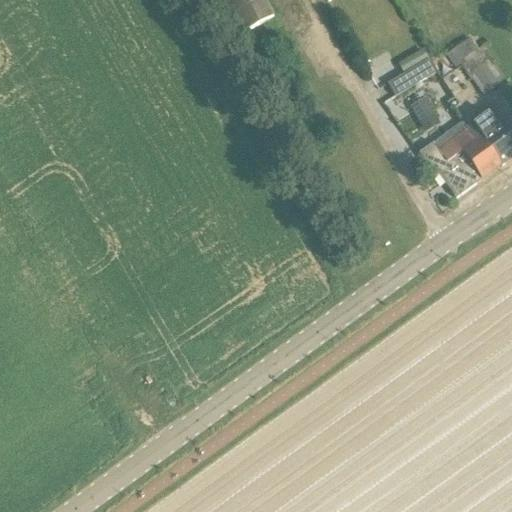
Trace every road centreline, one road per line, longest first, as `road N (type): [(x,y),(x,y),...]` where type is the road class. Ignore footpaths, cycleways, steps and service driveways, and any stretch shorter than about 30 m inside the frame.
road 1 (unknown): [(78,511),(511,205)]
road 2 (unknown): [(458,243),(310,0)]
